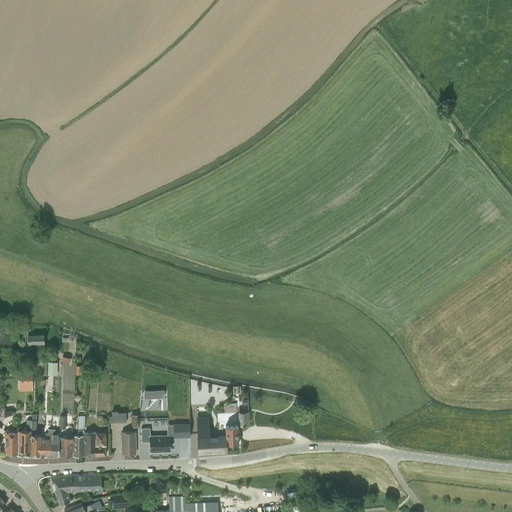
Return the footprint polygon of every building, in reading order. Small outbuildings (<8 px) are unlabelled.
[(28,344),(44,343),(43,333),(27,334),(28,344)] [(56,374),(56,362),(48,362),(48,374),(56,374)] [(32,375),(19,376),(19,384),(32,384),(32,375)] [(164,398),(164,390),(144,390),(144,398),(164,398)] [(109,422),(126,422),(126,412),(118,412),(118,411),(111,411),(112,415),(109,416),(109,422)] [(249,424),(248,412),(239,412),(240,425),(249,424)] [(78,415),(77,435),(74,435),(74,456),(84,456),(84,435),(84,433),(84,429),(84,415),(78,415)] [(211,417),(199,418),(200,454),(228,452),(228,445),(240,444),(239,424),(227,425),(228,435),(220,436),(212,437),(211,417)] [(19,430),(19,450),(31,450),(31,431),(32,431),(32,430),(32,420),(28,420),(28,430),(19,430)] [(149,442),(149,452),(170,451),(170,435),(150,436),(150,428),(141,428),(141,442),(149,442)] [(48,434),(48,436),(53,436),(51,455),(59,456),(60,435),(54,434),(55,429),(49,429),(48,434)] [(19,450),(19,430),(6,430),(6,445),(6,448),(7,448),(7,453),(19,454),(19,450)] [(31,450),(31,455),(39,455),(41,437),(41,435),(38,434),(35,434),(35,430),(32,430),(32,431),(31,431),(31,450)] [(121,432),(122,454),(135,453),(135,432),(121,432)] [(84,435),(84,456),(106,455),(106,433),(84,433),(84,435)] [(48,436),(48,434),(45,434),(45,438),(41,437),(39,455),(51,455),(53,436),(48,436)] [(73,456),(73,436),(61,436),(61,456),(73,456)] [(71,475),(51,477),(60,503),(70,500),(68,491),(102,488),(100,473),(71,475)] [(114,505),(129,504),(128,493),(113,495),(114,505)] [(65,511),(89,511),(102,507),(99,501),(84,507),(81,502),(64,510),(65,511)] [(170,510),(169,511),(217,511),(217,502),(186,503),(178,510),(170,510)]
